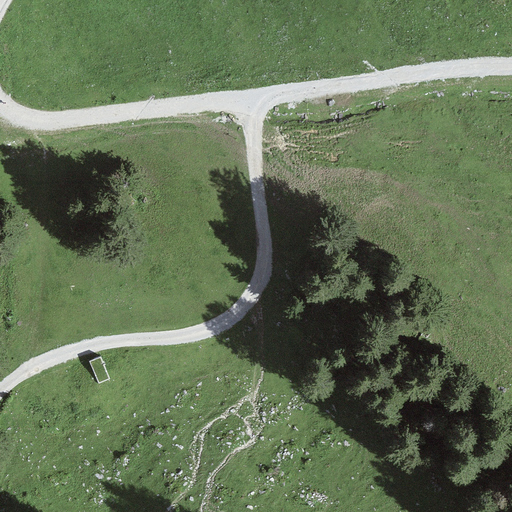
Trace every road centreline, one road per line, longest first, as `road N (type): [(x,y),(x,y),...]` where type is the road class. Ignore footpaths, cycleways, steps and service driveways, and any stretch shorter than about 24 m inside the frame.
road 1 (track): [(0,392),(49,361),(202,339),(249,307)]
road 2 (track): [(245,103),(511,68)]
road 3 (track): [(0,101),(33,118),(245,103)]
road 4 (track): [(249,307),(262,257),(245,103)]
